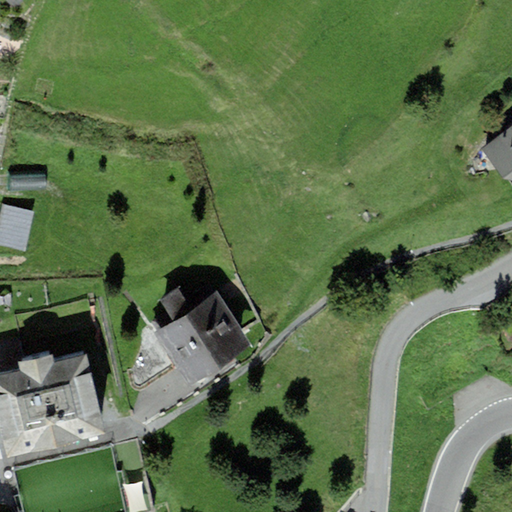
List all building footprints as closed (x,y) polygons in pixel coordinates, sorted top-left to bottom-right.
[(511,124),(481,150),(503,176),(508,177),(511,181),(511,124)] [(32,210),(2,203),(0,211),(0,242),(23,248),(32,210)] [(191,305),(178,286),(159,299),(171,318),(149,332),(186,387),(253,342),(216,288),(191,305)] [(20,367),(0,371),(0,438),(3,453),(103,430),(85,349),(53,357),(52,351),(18,359),(20,367)] [(136,439),(13,467),(23,511),(123,511),(151,505),(136,439)]
